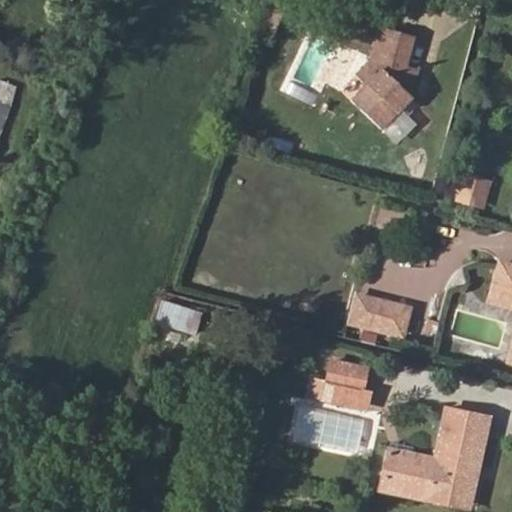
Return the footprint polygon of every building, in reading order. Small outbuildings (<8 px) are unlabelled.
[(366,24),(365,29),(400,38),(402,32),(366,24)] [(400,38),(365,29),(359,51),(362,61),(346,73),(328,86),(352,120),(391,91),(388,84),(395,59),(400,38)] [(362,61),(359,51),(358,50),(338,63),(346,73),(362,61)] [(404,61),(395,59),(388,84),(391,91),(397,91),(404,61)] [(456,204),(482,210),(489,180),(463,174),(456,204)] [(511,270),(504,268),(496,297),(511,302),(511,352),(509,361),(511,362),(511,270)] [(179,288),(174,303),(202,312),(195,332),(204,335),(215,300),(179,288)] [(400,340),(409,306),(350,290),(341,324),(400,340)] [(151,324),(194,337),(201,312),(159,300),(151,324)] [(365,369),(330,360),(323,386),(358,395),(360,389),(365,369)] [(358,395),(323,386),(319,403),(354,412),(358,395)] [(469,509),(485,436),(489,419),(441,408),(431,458),(384,448),(375,490),(469,509)] [(139,511),(140,509),(105,496),(99,511),(139,511)] [(39,511),(62,511),(65,508),(46,499),(39,511)]
